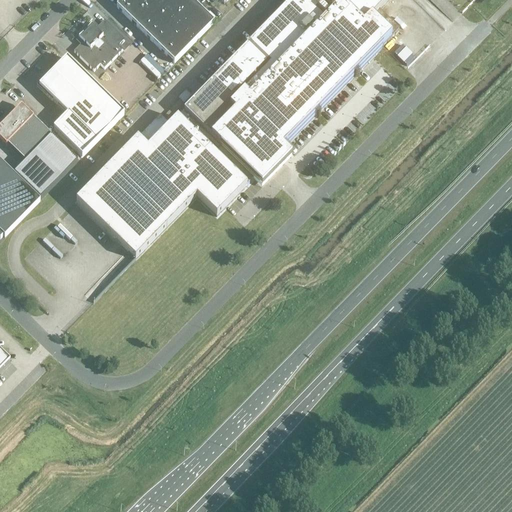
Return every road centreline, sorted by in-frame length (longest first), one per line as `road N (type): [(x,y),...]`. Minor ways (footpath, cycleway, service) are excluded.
road 1 (unclassified): [(0,294),(83,375),(124,383),(149,374),(511,1)]
road 2 (trunk): [(511,139),(147,511)]
road 3 (trunk): [(195,511),(511,186)]
